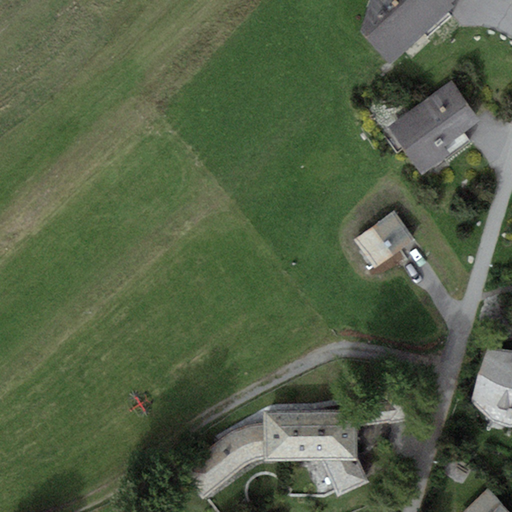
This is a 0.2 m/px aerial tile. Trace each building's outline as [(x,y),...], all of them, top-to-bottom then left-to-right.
[(360,29),(391,65),(456,5),(453,2),(454,0),(371,0),(370,2),(360,29)] [(451,80),(388,127),(422,174),(469,138),(464,131),(480,120),(451,80)] [(394,211),(354,239),(374,267),(414,238),(394,211)] [(511,350),(488,346),(473,402),(493,421),(509,426),(511,426),(511,350)] [(355,410),(264,411),(264,423),(265,458),(265,460),(320,459),(338,496),(367,481),(356,459),(355,410)] [(226,435),(179,472),(203,500),(245,464),(265,458),(264,423),(255,423),(241,427),(226,435)] [(510,511),(488,489),(463,511),(510,511)]
